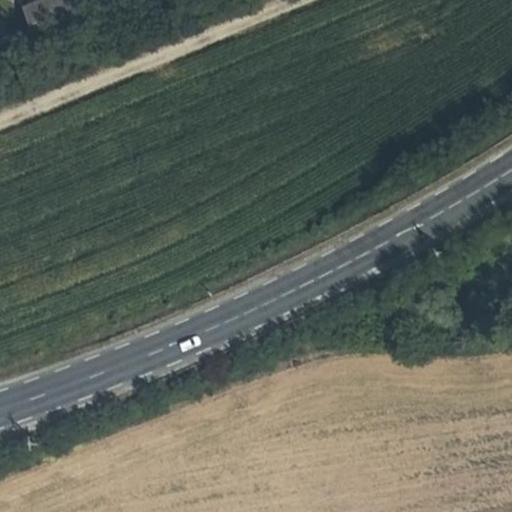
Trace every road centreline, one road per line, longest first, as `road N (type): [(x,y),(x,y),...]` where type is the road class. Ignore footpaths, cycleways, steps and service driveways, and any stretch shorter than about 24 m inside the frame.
road 1 (secondary): [(511,183),(193,349),(0,416)]
road 2 (track): [(0,123),(293,0)]
